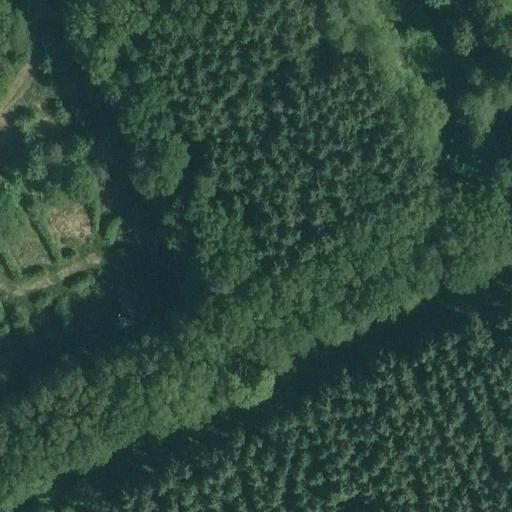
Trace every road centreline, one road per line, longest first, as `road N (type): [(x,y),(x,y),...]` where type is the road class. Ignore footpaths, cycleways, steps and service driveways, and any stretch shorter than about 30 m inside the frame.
road 1 (track): [(511,257),(14,511)]
road 2 (track): [(469,114),(416,0)]
